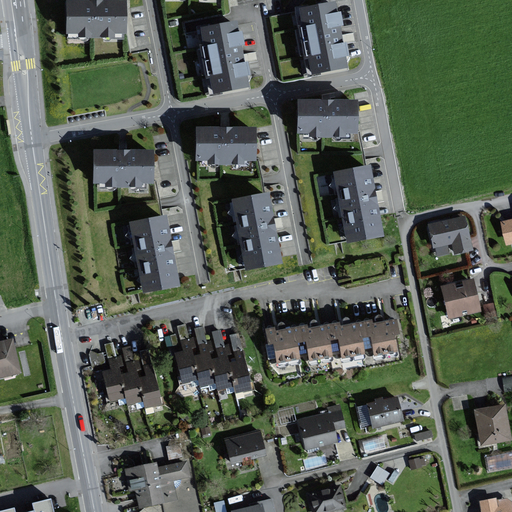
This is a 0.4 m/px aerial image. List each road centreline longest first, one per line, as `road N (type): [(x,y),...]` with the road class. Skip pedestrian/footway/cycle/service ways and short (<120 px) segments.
road 1 (residential): [(396,287),(332,300),(329,284),(274,296),(272,287),(60,336)]
road 2 (residential): [(30,136),(370,72)]
road 3 (residential): [(472,204),(404,220),(443,444)]
road 4 (residential): [(268,465),(273,484),(443,444)]
road 5 (residential): [(56,306),(30,136)]
road 6 (residential): [(30,136),(13,0)]
